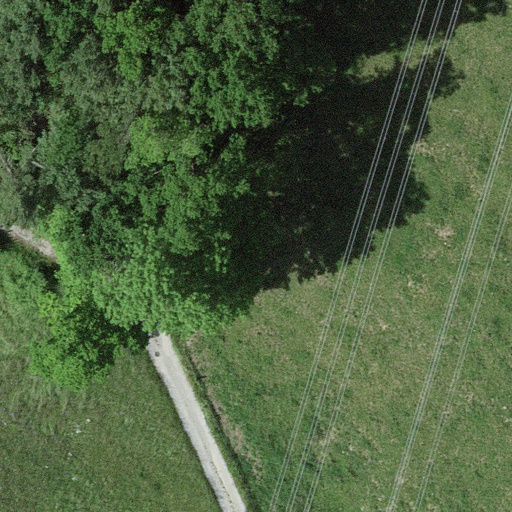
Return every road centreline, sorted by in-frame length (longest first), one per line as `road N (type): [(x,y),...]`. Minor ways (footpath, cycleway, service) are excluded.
road 1 (track): [(0,63),(83,184),(133,290)]
road 2 (track): [(133,290),(235,511)]
road 3 (track): [(133,290),(0,217)]
